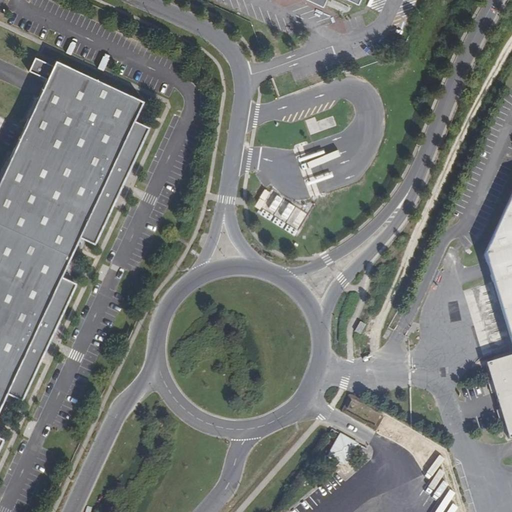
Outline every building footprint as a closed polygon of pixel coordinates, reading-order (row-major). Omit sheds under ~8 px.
[(359,0),(303,0),(320,7),(322,8),(325,0),(346,0),(357,5),(359,0)] [(28,71),(46,79),(0,177),(0,444),(3,439),(0,438),(0,407),(7,393),(21,400),(75,283),(61,276),(79,237),(94,244),(148,127),(134,120),(143,101),(55,60),(52,65),(34,57),(28,71)] [(264,200),(269,192),(265,190),(260,198),(264,200)] [(511,191),(483,254),(511,349),(511,354),(485,363),(490,379),(494,393),(499,408),(503,421),(508,438),(511,436),(511,191)] [(274,212),(282,199),(277,195),(269,208),(274,212)] [(259,209),(264,201),(259,198),(254,206),(259,209)] [(287,220),(295,207),(289,203),(281,216),(287,220)] [(360,321),(354,331),(360,334),(365,325),(360,321)] [(357,443),(340,433),(328,455),(346,465),(357,443)]
